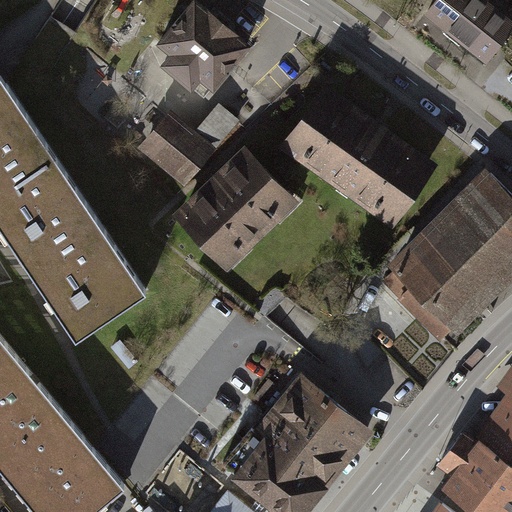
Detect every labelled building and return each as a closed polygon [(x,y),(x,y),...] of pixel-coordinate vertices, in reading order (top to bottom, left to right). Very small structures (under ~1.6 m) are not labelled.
[(253,39),(205,0),(187,0),(157,37),(170,48),(160,59),(192,85),(201,75),(214,86),(244,50),(253,39)] [(511,42),(511,23),(484,0),(437,0),(424,16),(489,70),(511,42)] [(0,163),(40,137),(5,84),(0,77),(0,163)] [(281,145),(396,225),(440,162),(326,82),(281,145)] [(196,127),(171,105),(165,112),(138,144),(152,156),(185,183),(240,117),(219,100),(196,127)] [(0,163),(0,226),(19,254),(88,208),(40,137),(0,163)] [(175,210),(230,267),(300,200),(245,143),(175,210)] [(450,326),(456,333),(511,277),(511,191),(484,163),(385,262),(392,269),(381,280),(439,337),(450,326)] [(19,254),(75,337),(144,290),(88,208),(19,254)] [(89,511),(124,484),(0,335),(0,467),(37,511),(89,511)] [(268,501),(281,511),(305,511),(376,425),(303,366),(258,421),(267,428),(231,472),(260,495),(268,501)] [(511,394),(481,435),(511,458),(511,374),(503,386),(511,392),(511,394)] [(511,511),(511,458),(481,435),(468,426),(441,462),(456,474),(446,487),(478,511),(511,511)] [(259,511),(251,506),(229,487),(208,511),(259,511)] [(260,495),(251,506),(259,511),(268,501),(260,495)] [(455,511),(440,501),(431,511),(455,511)]
